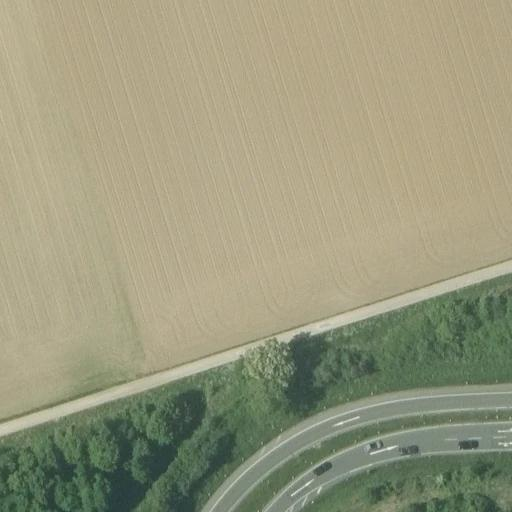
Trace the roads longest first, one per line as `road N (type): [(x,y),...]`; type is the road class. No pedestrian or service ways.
road 1 (unclassified): [(0,432),(511,268)]
road 2 (motorway): [(511,397),(392,405),(313,427),(252,468),(212,511)]
road 3 (motorway): [(268,511),(320,470),(364,451),(423,438),(511,434)]
